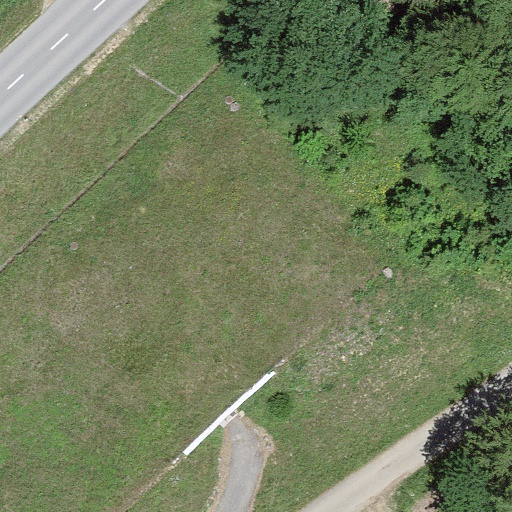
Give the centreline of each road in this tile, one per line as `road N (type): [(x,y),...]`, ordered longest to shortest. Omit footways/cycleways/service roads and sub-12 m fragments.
road 1 (unclassified): [(511,390),(336,511)]
road 2 (secondary): [(110,0),(0,101)]
